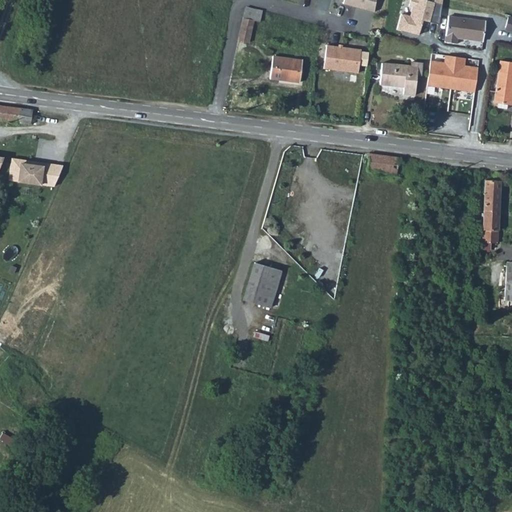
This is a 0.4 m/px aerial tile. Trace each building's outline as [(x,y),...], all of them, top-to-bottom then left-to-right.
[(375,0),(344,0),(343,5),(373,12),(375,0)] [(426,0),(407,0),(405,7),(409,8),(407,16),(398,14),(394,29),(413,33),(415,21),(424,23),(429,5),(426,0)] [(259,21),(261,11),(262,10),(254,8),(254,6),(246,4),(243,17),(254,20),(259,21)] [(248,43),(254,20),(243,17),(238,40),(248,43)] [(482,41),(485,22),(448,17),(445,42),(456,43),(457,38),(482,41)] [(327,45),(323,68),(358,73),(359,65),(366,66),(367,53),(360,52),(361,50),(327,45)] [(269,79),(299,82),(301,60),(272,56),(269,79)] [(452,89),(456,57),(446,56),(445,63),(431,61),(428,86),(452,89)] [(466,58),(456,57),(452,89),(474,92),(479,68),(465,66),(466,58)] [(511,63),(500,61),(494,101),(498,102),(497,107),(506,109),(506,104),(510,104),(511,93),(511,63)] [(409,66),(382,63),(380,84),(404,86),(403,94),(414,95),(415,76),(419,76),(421,65),(409,63),(409,66)] [(0,120),(17,123),(20,108),(0,105),(0,120)] [(30,125),(33,110),(20,108),(17,123),(30,125)] [(396,174),(398,158),(369,154),(368,170),(396,174)] [(38,162),(11,158),(8,181),(52,186),(62,166),(47,164),(46,167),(37,166),(38,162)] [(485,180),(481,243),(497,243),(500,181),(485,180)] [(243,300),(269,308),(280,271),(254,263),(243,300)]
